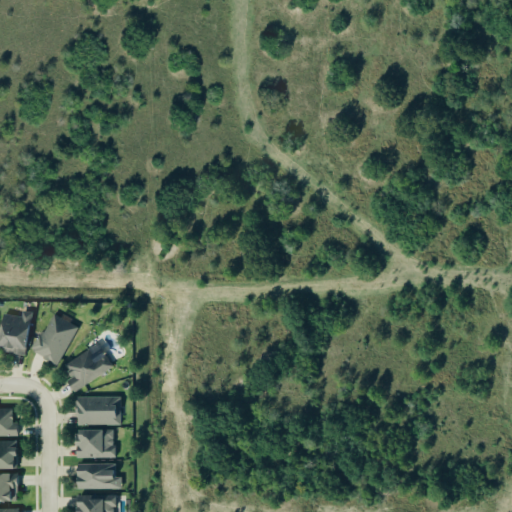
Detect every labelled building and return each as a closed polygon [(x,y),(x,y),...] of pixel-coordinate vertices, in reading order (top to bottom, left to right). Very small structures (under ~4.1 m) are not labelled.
[(1,316),(0,323),(0,352),(24,356),(30,314),(22,313),(21,319),(1,316)] [(57,366),(77,328),(51,314),(31,352),(57,366)] [(93,362),(88,351),(63,365),(70,378),(65,381),(71,392),(112,370),(104,356),(93,362)] [(120,398),(76,398),(76,427),(121,426),(120,398)] [(0,437),(18,437),(18,424),(12,424),(12,409),(0,409),(0,437)] [(114,459),(113,430),(75,431),(75,459),(114,459)] [(0,469),(15,470),(15,441),(0,441),(0,469)] [(115,464),(75,465),(76,490),(121,490),(121,478),(115,478),(115,464)] [(16,475),(0,475),(0,504),(16,504),(16,475)] [(114,511),(114,497),(76,497),(76,511),(114,511)]
